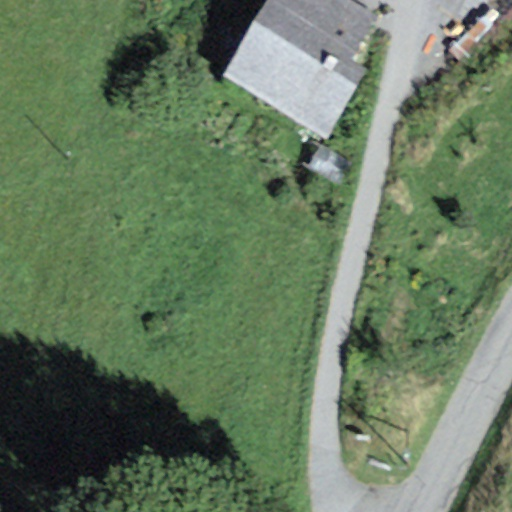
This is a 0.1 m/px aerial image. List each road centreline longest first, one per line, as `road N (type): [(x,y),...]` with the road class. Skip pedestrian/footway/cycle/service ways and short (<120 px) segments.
road 1 (track): [(340,511),(328,492),(326,383),(417,0)]
road 2 (tertiary): [(420,511),(511,342)]
